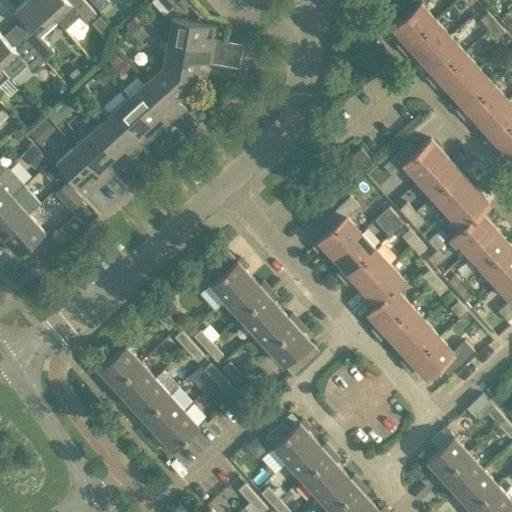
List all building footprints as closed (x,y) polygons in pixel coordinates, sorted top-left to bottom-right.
[(53,50),(39,35),(56,19),(38,0),(23,0),(14,9),(22,17),(13,25),(43,59),(53,50)] [(38,0),(56,19),(64,28),(80,14),(86,21),(95,12),(83,0),(38,0)] [(108,0),(90,0),(99,9),(108,0)] [(178,0),(151,0),(163,14),(173,5),(178,0)] [(394,43),(400,49),(434,18),(420,1),(392,26),(401,37),(394,43)] [(479,16),(488,27),(495,20),(487,10),(479,16)] [(92,22),(105,36),(110,27),(99,15),(92,22)] [(126,23),(125,23),(141,40),(148,33),(132,17),(126,23)] [(217,25),(171,17),(167,41),(213,49),(217,25)] [(421,59),(449,34),(434,18),(400,49),(405,55),(412,49),(421,59)] [(504,31),(495,20),(488,27),(496,37),(504,31)] [(0,64),(8,74),(11,77),(26,63),(32,70),(42,60),(43,59),(13,25),(2,35),(0,32),(0,64)] [(429,81),(463,50),(449,34),(421,59),(430,69),(424,75),(429,81)] [(213,49),(167,41),(162,64),(194,82),(199,59),(210,61),(213,49)] [(122,60),(111,47),(105,55),(122,73),(131,65),(124,58),(122,60)] [(450,91),(478,66),(463,50),(429,81),(434,87),(441,81),(450,91)] [(0,81),(8,74),(0,64),(0,81)] [(76,64),(67,72),(74,79),(83,72),(76,64)] [(194,82),(162,64),(144,81),(176,115),(185,107),(177,98),(194,82)] [(458,113),(492,82),(478,66),(450,91),(459,101),(453,107),(458,113)] [(110,78),(101,69),(95,74),(103,84),(110,78)] [(126,97),(158,131),(176,115),(144,81),(126,97)] [(479,123),(507,98),(492,82),(458,113),(463,119),(470,113),(479,123)] [(158,131),(126,97),(109,113),(140,147),(158,131)] [(487,145),(511,122),(511,103),(507,98),(479,123),(488,133),(482,139),(487,145)] [(64,117),(56,108),(48,116),(55,124),(64,117)] [(140,147),(109,113),(91,129),(114,155),(123,147),(131,156),(140,147)] [(38,142),(54,128),(46,119),(30,134),(38,142)] [(511,152),(511,122),(487,145),(492,151),(499,145),(509,155),(511,152)] [(18,139),(24,134),(17,126),(11,131),(18,139)] [(114,155),(91,129),(73,145),(104,180),(114,171),(105,162),(114,155)] [(392,174),(404,164),(417,178),(445,154),(430,137),(416,149),(409,141),(383,164),(392,174)] [(95,188),(104,180),(73,145),(55,161),(78,187),(87,179),(95,188)] [(34,168),(44,158),(33,146),(22,156),(34,168)] [(360,146),(342,163),(351,173),(369,157),(360,146)] [(445,154),(417,178),(432,195),(459,170),(445,154)] [(50,161),(42,169),(50,178),(58,170),(50,161)] [(4,169),(0,172),(0,204),(23,184),(7,166),(4,169)] [(459,170),(432,195),(446,211),(474,186),(459,170)] [(66,180),(65,181),(64,179),(56,187),(58,188),(54,191),(70,209),(83,198),(66,180)] [(23,184),(0,204),(0,233),(2,236),(28,212),(40,202),(23,184)] [(474,186),(446,211),(459,225),(478,208),(480,210),(489,202),(474,186)] [(333,255),(360,230),(347,216),(359,204),(350,194),(324,217),(332,226),(311,245),(317,251),(323,245),(333,255)] [(398,208),(407,217),(414,210),(406,201),(398,208)] [(386,203),(370,216),(384,233),(400,220),(386,203)] [(494,226),(480,210),(478,208),(459,225),(460,226),(451,234),(466,251),(494,226)] [(423,220),(414,210),(407,217),(416,227),(423,220)] [(44,231),(28,212),(2,236),(18,254),(44,231)] [(64,223),(73,233),(83,224),(74,214),(64,223)] [(481,267),(508,242),(494,226),(466,251),(481,267)] [(401,234),(410,243),(417,237),(408,228),(401,234)] [(340,278),(374,246),(360,230),(333,255),(342,265),(335,272),(340,278)] [(436,250),(437,249),(444,243),(435,232),(427,239),(436,250)] [(425,247),(417,237),(410,243),(418,253),(425,247)] [(495,283),(511,267),(511,245),(508,242),(481,267),(495,283)] [(361,287),(389,262),(374,246),(340,278),(345,283),(352,277),(361,287)] [(444,256),(437,249),(436,250),(428,257),(434,264),(444,256)] [(210,282),(225,299),(251,275),(244,267),(248,264),(240,255),(219,274),(211,265),(202,273),(210,282)] [(404,279),(389,262),(361,287),(371,298),(364,304),(369,309),(367,311),(367,312),(395,287),(404,279)] [(511,267),(495,283),(510,299),(511,297),(511,267)] [(421,274),(430,284),(437,277),(428,268),(421,274)] [(448,279),(457,289),(463,283),(454,273),(448,279)] [(251,275),(225,299),(239,315),(270,287),(262,279),(258,283),(251,275)] [(446,287),(437,277),(430,284),(438,294),(446,287)] [(472,292),(463,283),(457,289),(465,298),(472,292)] [(270,287),(239,315),(253,331),(280,307),(273,299),(277,295),(270,287)] [(375,334),(409,303),(395,287),(367,312),(376,322),(369,328),(375,334)] [(459,316),(466,310),(457,300),(450,306),(459,316)] [(511,313),(511,308),(506,301),(498,308),(507,318),(511,313)] [(396,344),(424,318),(409,303),(375,334),(380,339),(387,333),(396,344)] [(280,307),(253,331),(268,347),(299,319),(291,311),(287,315),(280,307)] [(167,327),(174,321),(163,309),(156,314),(167,327)] [(404,366),(438,335),(424,318),(396,344),(405,354),(398,360),(404,366)] [(306,327),(299,319),(268,347),(283,364),(283,363),(292,372),(300,364),(292,355),(310,340),(302,331),(306,327)] [(194,334),(205,347),(211,341),(201,328),(194,334)] [(175,335),(186,347),(192,341),(181,329),(175,335)] [(438,335),(404,366),(409,372),(416,365),(426,376),(439,364),(453,351),(452,349),(438,335)] [(473,349),(464,339),(457,346),(465,356),(473,349)] [(203,354),(192,341),(186,347),(197,360),(203,354)] [(223,354),(211,341),(205,347),(216,359),(223,354)] [(102,379),(109,387),(140,359),(125,343),(98,367),(106,376),(102,379)] [(128,400),(154,375),(140,359),(109,387),(117,395),(121,392),(128,400)] [(240,373),(229,360),(223,365),(234,378),(240,373)] [(204,366),(215,379),(222,373),(210,361),(204,366)] [(187,371),(196,389),(210,382),(201,364),(187,371)] [(233,386),(222,373),(215,379),(227,392),(233,386)] [(138,419),(169,391),(154,375),(128,400),(135,408),(131,411),(138,419)] [(157,432),(183,407),(169,391),(138,419),(145,428),(150,424),(157,432)] [(488,410),(498,422),(505,417),(494,404),(488,410)] [(198,424),(183,407),(157,432),(164,440),(160,443),(168,452),(198,424)] [(264,435),(272,444),(286,461),(313,436),(306,429),(310,425),(302,416),(281,436),(273,427),(264,435)] [(511,432),(511,425),(505,417),(498,422),(509,435),(511,432)] [(267,446),(256,434),(245,444),(252,453),(259,453),(267,446)] [(429,470),(437,478),(467,450),(452,434),(426,458),(433,466),(429,470)] [(313,436),(286,461),(301,477),(332,449),(324,441),(320,444),(313,436)] [(332,449),(301,477),(315,493),(342,468),(335,461),(339,457),(332,449)] [(455,491),(482,466),(467,450),(437,478),(444,486),(448,483),(455,491)] [(466,510),(496,482),(482,466),(455,491),(462,498),(458,502),(466,510)] [(342,468),(315,493),(330,509),(361,481),(353,473),(349,476),(342,468)] [(361,481),(330,509),(332,511),(358,511),(371,500),(364,493),(368,489),(361,481)] [(238,487),(249,500),(256,494),(245,482),(238,487)] [(495,511),(511,498),(496,482),(466,510),(467,511),(495,511)] [(260,491),(272,503),(278,497),(267,485),(260,491)] [(261,511),(267,507),(256,494),(249,500),(259,511),(261,511)] [(287,511),(290,510),(278,497),(272,503),(279,511),(287,511)] [(511,511),(511,499),(511,498),(495,511),(511,511)] [(371,500),(358,511),(388,511),(382,505),(378,508),(371,500)]
